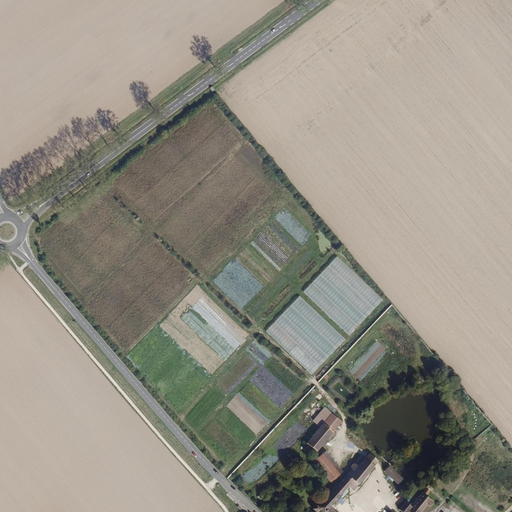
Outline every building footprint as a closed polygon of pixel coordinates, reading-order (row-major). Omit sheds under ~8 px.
[(383,300),(336,256),(265,331),(311,375),(383,300)] [(345,404),(354,394),(338,378),(328,389),(345,404)] [(328,426),(335,416),(328,410),(317,424),(323,430),(316,438),(313,435),(310,439),(313,441),(310,445),(313,448),(310,452),(314,456),(317,452),(320,455),(324,453),(328,450),(326,448),(327,446),(329,448),(340,436),(338,435),(328,426)] [(346,426),(335,416),(328,426),(338,435),(346,426)] [(344,474),(328,455),(316,464),(333,484),(344,474)] [(335,511),(334,511),(354,488),(358,492),(379,470),(371,462),(366,458),(351,475),(353,476),(346,483),(338,492),(319,511),(318,511),(317,510),(315,511),(335,511)] [(383,465),(375,458),(371,462),(379,470),(383,465)] [(402,475),(395,469),(389,475),(403,487),(407,483),(400,477),(402,475)] [(435,492),(431,489),(417,508),(412,504),(405,511),(429,511),(433,507),(436,509),(440,503),(431,497),(435,492)]
